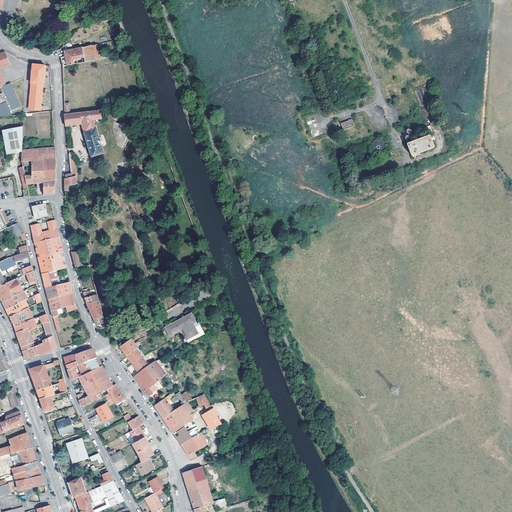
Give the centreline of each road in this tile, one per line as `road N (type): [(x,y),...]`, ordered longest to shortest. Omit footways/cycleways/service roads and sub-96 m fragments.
road 1 (track): [(145,0),(307,424),(356,511)]
road 2 (residential): [(99,342),(163,435),(183,511)]
road 3 (residential): [(8,45),(56,65),(58,198)]
road 4 (residential): [(59,353),(135,511)]
road 5 (residential): [(20,201),(59,353)]
road 6 (residential): [(99,342),(77,298),(58,198)]
road 7 (secondary): [(66,511),(18,370)]
road 8 (residential): [(99,342),(216,289)]
